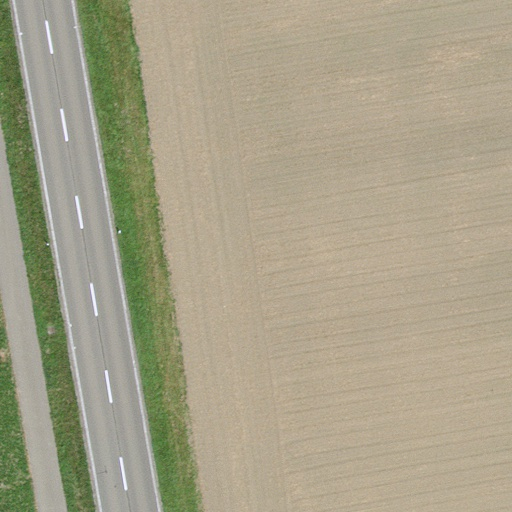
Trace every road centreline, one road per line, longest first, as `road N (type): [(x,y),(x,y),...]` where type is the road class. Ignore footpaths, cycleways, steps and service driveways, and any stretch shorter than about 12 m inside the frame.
road 1 (secondary): [(128,511),(44,0)]
road 2 (track): [(54,511),(0,195)]
